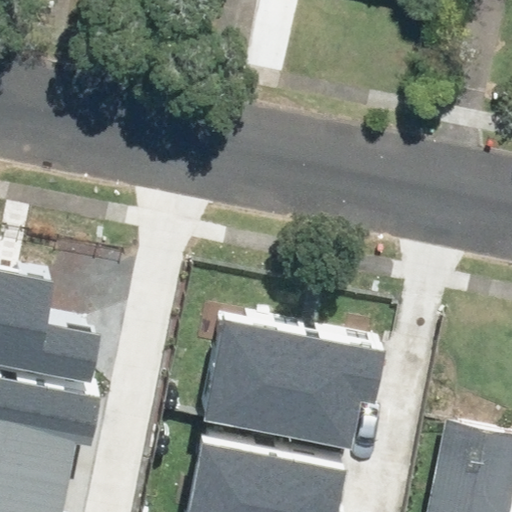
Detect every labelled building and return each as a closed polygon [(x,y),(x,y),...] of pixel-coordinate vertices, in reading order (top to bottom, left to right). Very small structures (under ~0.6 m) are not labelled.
[(0,265),(0,359),(92,378),(101,337),(52,327),(62,278),(0,265)] [(378,323),(222,290),(202,388),(357,421),(378,323)] [(0,511),(62,511),(78,443),(86,445),(94,407),(0,385),(0,511)] [(334,511),(348,444),(196,413),(180,498),(252,511),(334,511)] [(511,430),(434,415),(415,511),(511,511),(511,494),(499,492),(511,430)]
